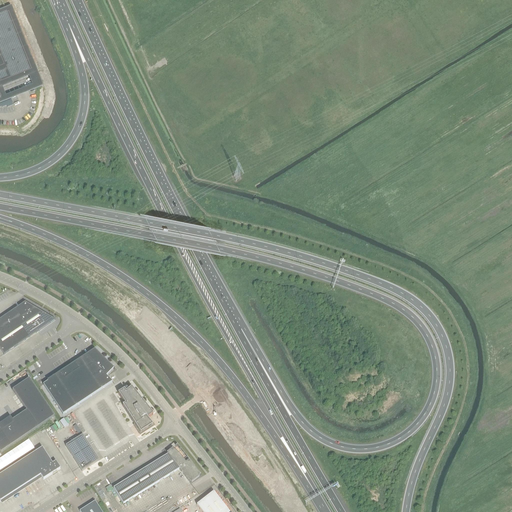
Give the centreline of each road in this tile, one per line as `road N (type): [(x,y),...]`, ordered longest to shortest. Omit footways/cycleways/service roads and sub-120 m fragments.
road 1 (trunk): [(0,206),(240,253),(379,296),(424,331),(436,380),(414,426),(375,447),(341,446),(309,429),(237,329)]
road 2 (trunk): [(405,511),(449,376),(439,330),(413,300),(265,246),(0,194)]
road 3 (trunk): [(70,23),(192,276),(312,491)]
road 4 (trunk): [(0,218),(86,254),(182,323),(312,491)]
road 5 (trunk): [(237,329),(74,0)]
road 6 (trunk): [(340,511),(237,329)]
road 7 (trunk): [(70,23),(84,85),(78,126),(55,158),(0,178)]
road 8 (unclassified): [(40,511),(177,423)]
road 9 (tertiary): [(177,423),(120,354),(76,317)]
